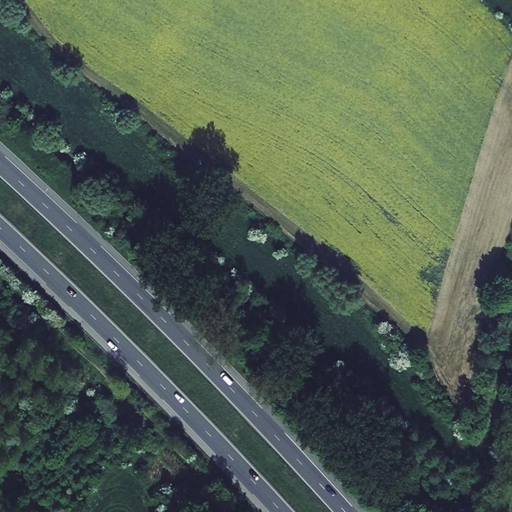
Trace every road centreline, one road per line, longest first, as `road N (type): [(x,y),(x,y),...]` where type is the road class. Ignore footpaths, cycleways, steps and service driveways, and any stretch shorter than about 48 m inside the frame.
road 1 (motorway): [(344,511),(209,366),(0,163)]
road 2 (motorway): [(0,228),(280,511)]
road 3 (track): [(0,279),(215,511)]
